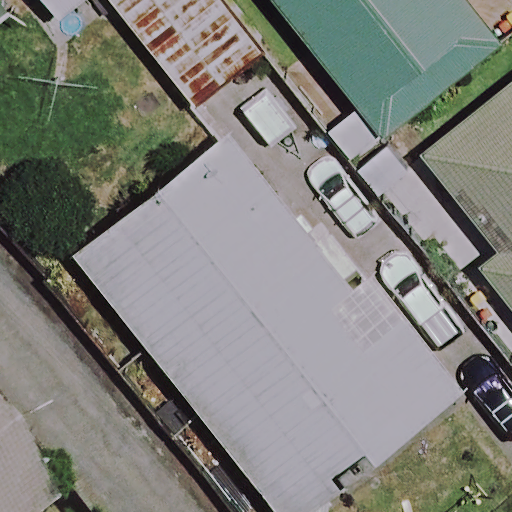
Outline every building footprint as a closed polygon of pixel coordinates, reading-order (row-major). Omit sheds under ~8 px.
[(47,0),(57,11),(70,0),(47,0)] [(263,49),(224,0),(116,0),(196,102),(263,49)] [(282,0),(389,133),(506,40),(474,0),(282,0)] [(511,79),(428,149),(508,246),(488,263),(511,291),(511,79)] [(231,127),(162,184),(78,251),(293,511),(309,511),(466,383),(374,271),(360,282),(231,127)] [(0,511),(34,511),(40,507),(0,454),(0,511)]
